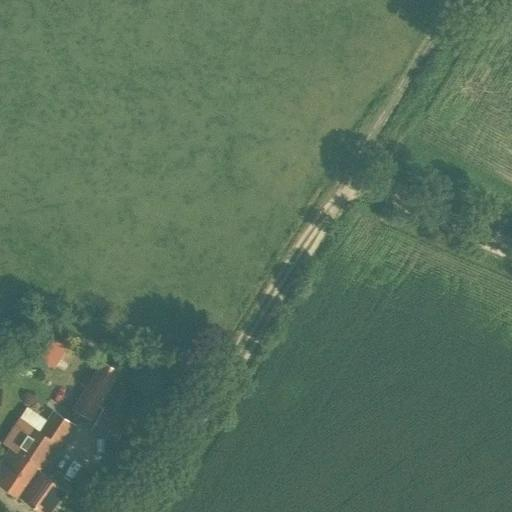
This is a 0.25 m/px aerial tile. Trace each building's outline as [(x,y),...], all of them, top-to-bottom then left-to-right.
[(49,361),(62,368),(74,348),(61,341),(49,361)] [(92,420),(120,371),(100,359),(72,408),(75,410),(71,417),(77,421),(81,414),(92,420)] [(114,444),(128,420),(103,406),(89,430),(114,444)] [(2,443),(9,448),(43,471),(74,425),(51,410),(38,430),(19,418),(2,443)] [(42,473),(43,471),(9,448),(0,460),(0,485),(16,497),(17,495),(42,511),(50,511),(66,489),(42,473)]
